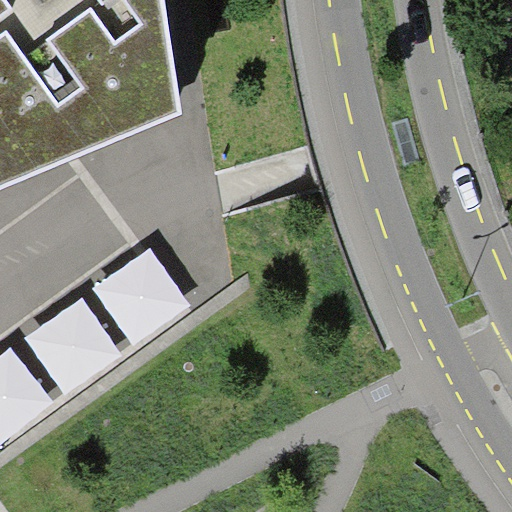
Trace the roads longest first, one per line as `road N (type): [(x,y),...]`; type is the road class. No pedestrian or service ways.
road 1 (primary): [(340,0),(362,124),(415,285),(511,457)]
road 2 (primary): [(511,308),(438,105),(419,0)]
